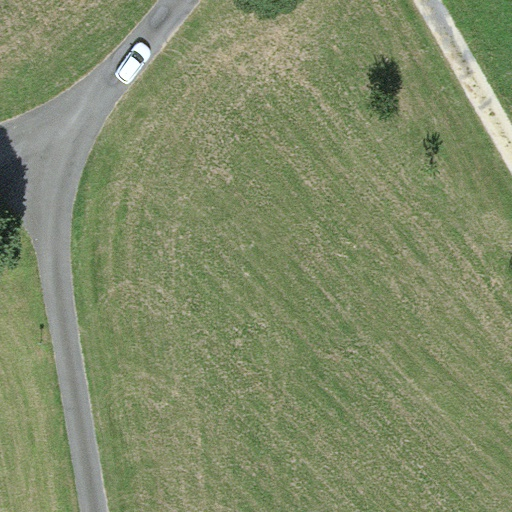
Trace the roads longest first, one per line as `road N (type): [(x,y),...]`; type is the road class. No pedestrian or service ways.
road 1 (unclassified): [(31,154),(89,511)]
road 2 (unclassified): [(31,154),(179,0)]
road 3 (track): [(422,0),(511,155)]
